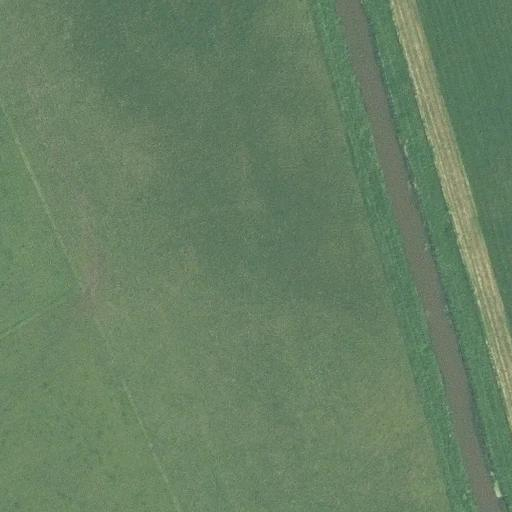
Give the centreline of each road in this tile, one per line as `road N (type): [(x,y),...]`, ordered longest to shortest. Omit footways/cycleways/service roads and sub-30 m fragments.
road 1 (track): [(462,511),(319,0)]
road 2 (track): [(370,0),(511,498)]
